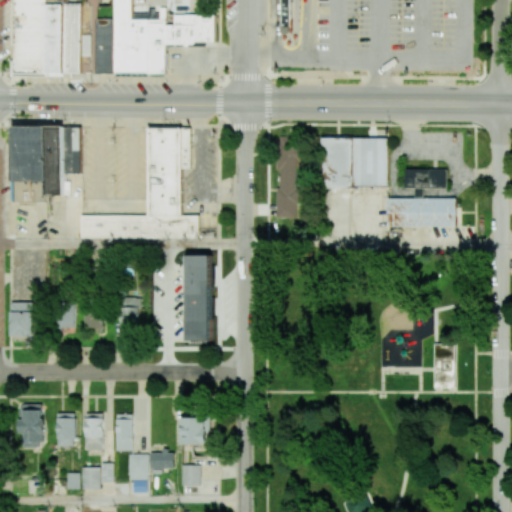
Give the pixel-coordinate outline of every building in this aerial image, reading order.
[(16,0),(16,72),(83,73),(84,3),(67,3),(67,0),(16,0)] [(98,73),(167,73),(167,43),(216,43),(216,14),(174,14),(174,25),(166,25),(166,9),(161,9),(161,19),(133,19),(132,0),(115,0),(115,6),(99,6),(98,73)] [(281,0),(290,0),(290,32),(281,32),(281,0)] [(11,181),(10,126),(44,126),(45,181),(11,181)] [(199,238),(81,238),(81,214),(149,215),(149,127),(191,128),(191,168),(183,168),(182,215),(199,215),(199,238)] [(277,217),(298,217),(299,145),(295,145),(295,135),(279,135),(277,217)] [(354,138),(388,138),(388,187),(354,187),(354,138)] [(406,168),(405,187),(447,189),(447,170),(406,168)] [(388,198),(456,198),(456,227),(388,227),(388,198)] [(188,341),(213,340),(212,255),(187,255),(188,341)] [(121,297),(122,330),(141,330),(140,297),(121,297)] [(12,336),(36,335),(34,301),(11,302),(12,336)] [(59,327),(76,327),(75,308),(58,309),(59,327)] [(104,327),(104,308),(85,309),(86,328),(104,327)] [(454,357),(434,357),(434,343),(436,343),(454,343),(454,357)] [(434,357),(434,369),(434,387),(454,387),(454,357),(434,357)] [(43,404),(21,404),(21,417),(22,417),(22,446),(43,446),(43,404)] [(58,446),(76,445),(76,412),(58,413),(58,446)] [(104,449),(104,413),(86,413),(86,449),(104,449)] [(133,414),(116,414),(117,451),(134,450),(133,414)] [(181,418),(182,445),(208,444),(208,417),(181,418)] [(151,451),(151,468),(175,468),(175,451),(151,451)] [(129,479),(148,479),(148,453),(129,454),(129,479)] [(103,480),(103,461),(115,461),(115,480),(103,480)] [(182,485),(201,485),(201,465),(183,464),(182,485)] [(84,465),(101,465),(101,487),(84,487),(84,465)] [(68,471),(81,471),(81,487),(68,487),(68,471)] [(352,492),(345,503),(348,511),(366,511),(367,511),(371,506),(366,493),(352,492)]
